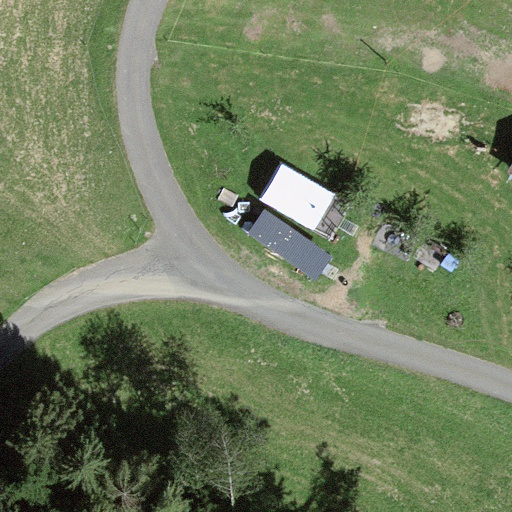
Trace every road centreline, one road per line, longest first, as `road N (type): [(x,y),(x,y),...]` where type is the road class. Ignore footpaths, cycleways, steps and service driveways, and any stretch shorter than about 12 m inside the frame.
road 1 (unclassified): [(152,0),(133,46),(134,117),(192,261),(255,311),(511,399)]
road 2 (track): [(192,261),(26,311),(0,347)]
